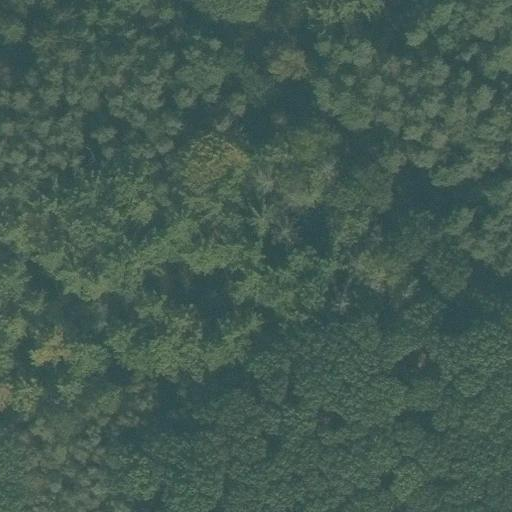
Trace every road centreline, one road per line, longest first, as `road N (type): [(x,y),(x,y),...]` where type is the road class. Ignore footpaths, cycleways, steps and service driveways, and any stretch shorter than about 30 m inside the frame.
road 1 (track): [(200,0),(511,330)]
road 2 (track): [(511,410),(402,507)]
